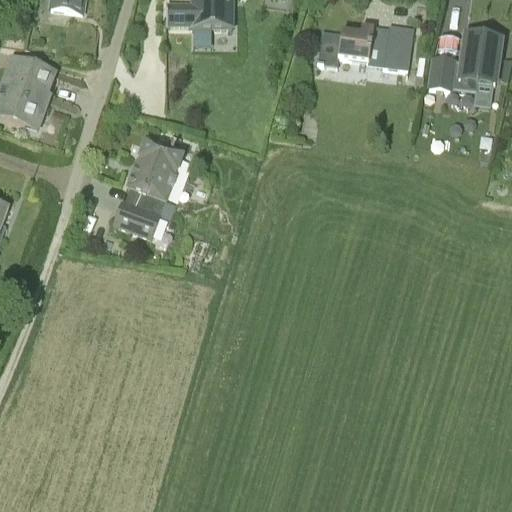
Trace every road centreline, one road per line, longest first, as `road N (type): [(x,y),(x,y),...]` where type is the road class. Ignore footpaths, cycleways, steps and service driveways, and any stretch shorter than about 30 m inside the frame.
road 1 (unclassified): [(59,235),(129,0)]
road 2 (track): [(0,393),(59,235)]
